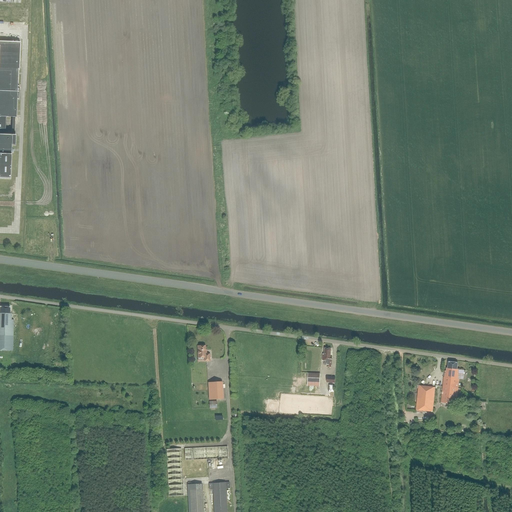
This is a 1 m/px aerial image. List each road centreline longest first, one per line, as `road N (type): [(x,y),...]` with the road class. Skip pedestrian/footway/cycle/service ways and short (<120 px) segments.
road 1 (unclassified): [(511,332),(0,259)]
road 2 (unclassified): [(511,366),(0,297)]
road 3 (track): [(383,349),(392,511)]
road 4 (track): [(511,488),(417,464),(408,474),(410,511)]
